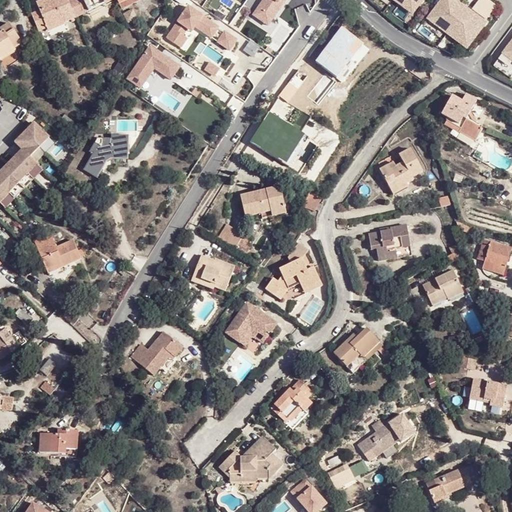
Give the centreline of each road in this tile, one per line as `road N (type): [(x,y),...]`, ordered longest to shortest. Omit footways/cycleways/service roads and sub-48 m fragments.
road 1 (residential): [(202,445),(332,326),(343,297),(327,224),(333,201),(374,142),(452,67)]
road 2 (residential): [(102,364),(116,322),(207,174),(329,0)]
road 3 (unknown): [(0,371),(57,329),(90,349),(107,348)]
road 4 (residential): [(349,0),(452,67)]
